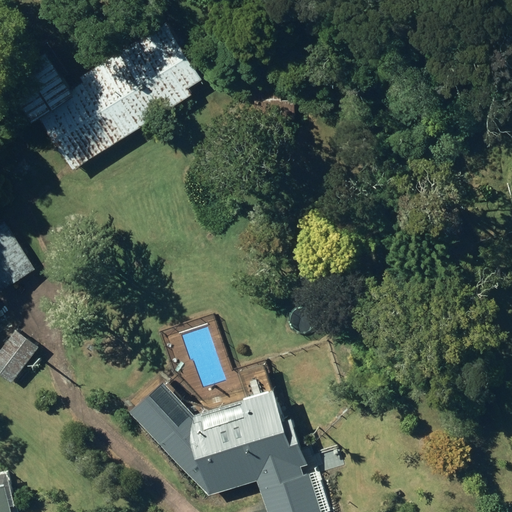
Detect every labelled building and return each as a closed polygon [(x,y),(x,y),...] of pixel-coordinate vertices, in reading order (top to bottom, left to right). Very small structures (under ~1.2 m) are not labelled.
[(46,113),(79,165),(199,89),(195,83),(209,74),(173,17),(78,77),(57,43),(16,69),(45,114),(46,113)] [(296,91),(248,89),(246,123),(294,125),(296,91)] [(0,223),(0,285),(2,289),(40,264),(10,217),(0,223)] [(0,353),(0,367),(16,380),(45,342),(23,325),(0,353)] [(140,404),(217,491),(264,476),(268,489),(312,478),(309,463),(315,461),(299,404),(293,405),(287,382),(204,407),(175,374),(140,404)] [(17,511),(12,482),(0,484),(0,511),(17,511)]
